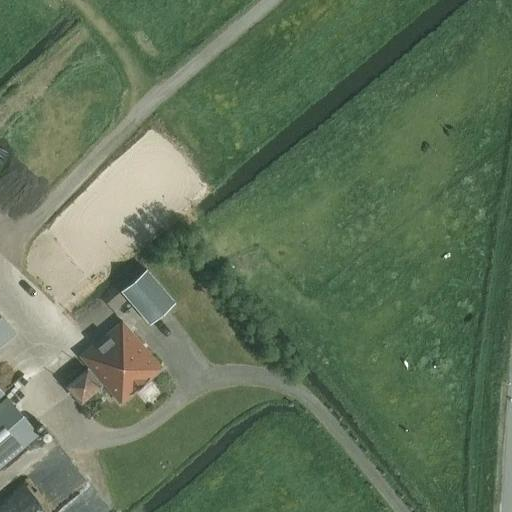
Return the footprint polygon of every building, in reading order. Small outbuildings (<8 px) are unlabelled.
[(176,303),(147,269),(123,290),(152,324),(176,303)] [(0,350),(17,336),(4,321),(0,315),(0,401),(6,396),(0,389),(0,350)] [(165,372),(127,326),(85,360),(124,406),(165,372)] [(0,367),(6,374),(17,365),(6,352),(0,356),(0,367)] [(82,404),(104,385),(88,367),(66,385),(82,404)] [(0,471),(41,436),(8,398),(0,404),(0,471)]
